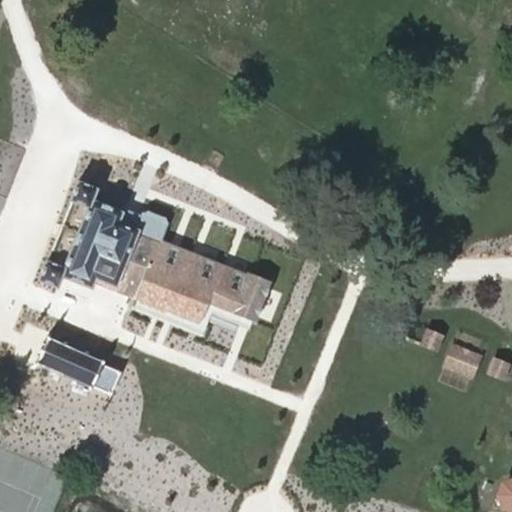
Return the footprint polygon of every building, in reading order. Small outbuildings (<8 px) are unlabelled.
[(193,324),(212,330),(232,336),(248,294),(145,254),(152,233),(120,222),(116,232),(80,220),(86,204),(67,196),(27,294),(50,303),(54,293),(85,304),(86,301),(189,338),(193,324)] [(193,324),(189,338),(207,344),(212,330),(193,324)] [(404,345),(401,356),(429,363),(435,340),(426,338),(423,350),(404,345)] [(465,359),(449,355),(444,370),(460,375),(465,359)] [(109,384),(37,357),(33,369),(28,381),(99,408),(109,384)] [(484,357),(476,382),(494,388),(502,363),(484,357)] [(507,511),(510,500),(489,495),(485,511),(486,511),(507,511)]
